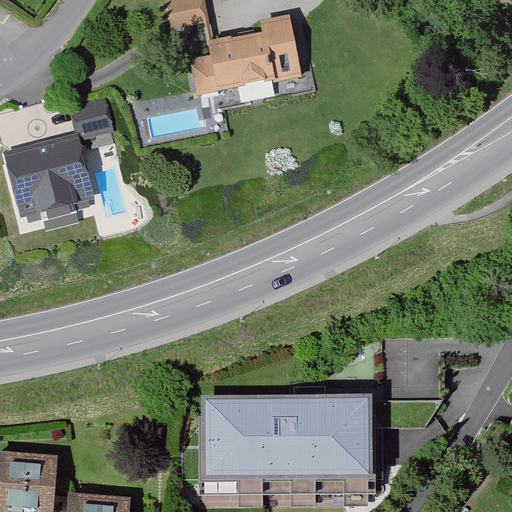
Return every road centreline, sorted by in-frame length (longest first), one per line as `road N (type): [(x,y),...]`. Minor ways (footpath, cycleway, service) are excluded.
road 1 (secondary): [(511,134),(410,201),(257,277),(173,308),(0,352)]
road 2 (residential): [(511,371),(417,511)]
